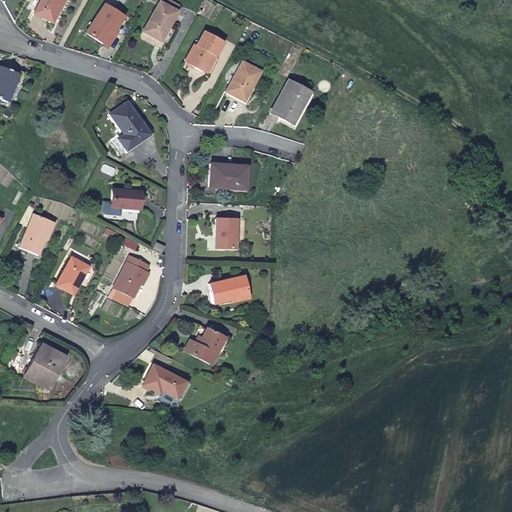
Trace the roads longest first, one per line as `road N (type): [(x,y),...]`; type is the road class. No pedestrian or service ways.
road 1 (unclassified): [(113,361),(166,310),(180,144)]
road 2 (unclassified): [(180,144),(175,118),(137,81),(0,35)]
road 3 (unclassified): [(240,511),(168,487),(83,473)]
road 4 (track): [(469,128),(466,87),(384,0)]
road 5 (unclassified): [(61,422),(26,459),(19,479),(32,484),(83,473)]
road 6 (unclassified): [(113,361),(0,299)]
